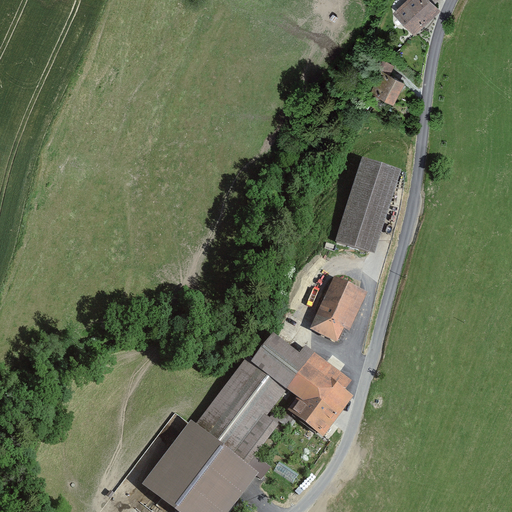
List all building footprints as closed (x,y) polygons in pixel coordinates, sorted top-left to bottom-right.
[(433,0),(404,0),(394,10),(415,32),(441,7),(434,0),(433,0)] [(405,79),(381,68),(371,90),(394,101),(405,79)] [(401,168),(361,155),(334,239),(374,252),(401,168)] [(366,291),(333,277),(316,314),(343,327),(349,330),(366,291)] [(343,327),(316,314),(310,327),(337,340),(343,327)] [(300,352),(273,332),(252,360),(288,387),(302,398),(293,411),(325,435),(356,395),(344,385),(300,352)] [(304,346),(300,352),(344,385),(349,379),(304,346)] [(288,387),(246,356),(193,423),(258,473),(262,477),(271,466),(254,454),(278,423),(267,414),(288,387)] [(227,511),(258,473),(193,423),(189,420),(140,483),(177,511),(227,511)]
